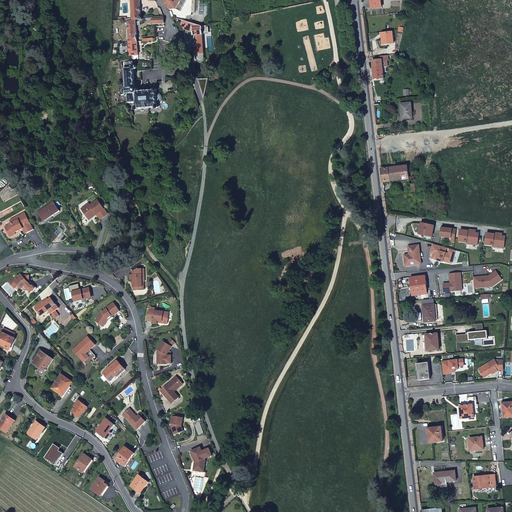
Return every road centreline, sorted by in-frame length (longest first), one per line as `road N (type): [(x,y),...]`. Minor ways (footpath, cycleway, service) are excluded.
road 1 (secondary): [(401,392),(355,0)]
road 2 (residential): [(181,511),(185,494),(148,392),(134,308),(110,278),(20,255)]
road 3 (residential): [(135,511),(103,451),(20,390),(26,326),(0,294)]
road 4 (unknown): [(502,227),(380,211)]
road 5 (secondary): [(415,511),(401,392)]
